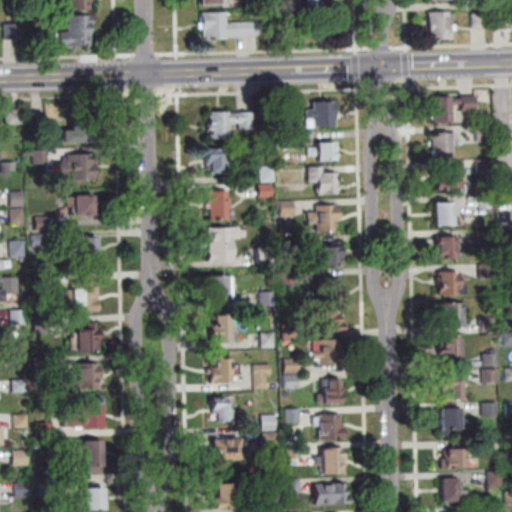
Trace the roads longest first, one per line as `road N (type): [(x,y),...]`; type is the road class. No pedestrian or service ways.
road 1 (secondary): [(511,63),(0,78)]
road 2 (residential): [(154,303),(144,0)]
road 3 (residential): [(393,511),(388,297)]
road 4 (residential): [(154,303),(138,312),(141,466),(158,479)]
road 5 (residential): [(158,479),(172,469),(167,309),(154,303)]
road 6 (residential): [(385,129),(374,137),(377,289),(388,297)]
road 7 (residential): [(388,297),(397,289),(395,137),(385,129)]
